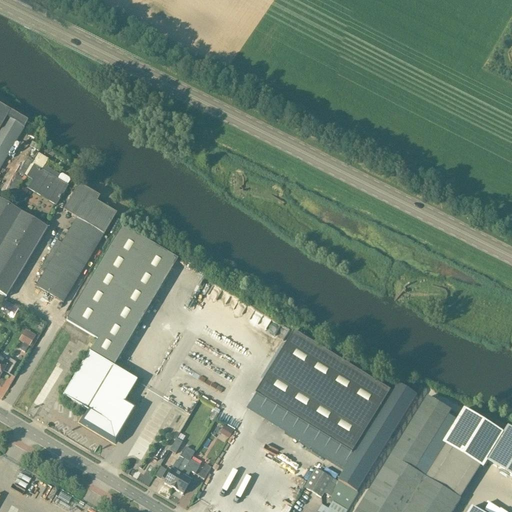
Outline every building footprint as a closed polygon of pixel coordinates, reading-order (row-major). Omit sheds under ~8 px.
[(0,294),(6,298),(47,229),(0,201),(0,169),(27,123),(0,107),(0,294)] [(39,153),(43,145),(34,140),(30,147),(39,153)] [(68,187),(67,186),(70,182),(69,179),(62,175),(60,175),(59,176),(44,167),(48,161),(38,155),(32,166),(31,166),(25,176),(27,177),(26,178),(32,181),(27,190),(56,207),(68,187)] [(10,200),(15,191),(33,161),(28,158),(5,197),(10,200)] [(39,272),(43,274),(35,288),(63,305),(104,236),(103,236),(116,215),(96,203),(99,198),(79,185),(63,212),(76,220),(68,232),(64,230),(39,272)] [(98,340),(89,354),(88,354),(62,398),(87,413),(81,424),(114,444),(134,411),(123,404),(136,383),(113,369),(177,261),(122,227),(66,321),(98,340)] [(0,312),(13,320),(14,318),(15,318),(19,311),(15,309),(16,308),(5,302),(0,312)] [(29,348),(35,337),(26,332),(20,343),(29,348)] [(398,386),(393,394),(294,333),(255,396),(354,457),(338,482),(349,489),(343,498),(352,503),(357,494),(418,397),(400,385),(399,386),(398,386)] [(0,359),(0,376),(3,372),(9,376),(16,365),(9,361),(7,364),(0,359)] [(511,429),(508,427),(504,434),(464,410),(443,444),(441,447),(443,450),(432,468),(422,462),(452,412),(428,398),(391,457),(357,511),(454,511),(462,500),(461,500),(481,468),(484,469),(488,463),(511,477),(511,429)] [(226,425),(220,433),(229,439),(235,431),(226,425)] [(175,455),(182,444),(176,440),(169,452),(175,455)] [(163,484),(173,490),(190,461),(194,454),(185,448),(177,462),(176,461),(171,470),(172,470),(163,484)] [(200,467),(190,461),(173,490),(183,496),(191,482),(187,479),(190,473),(195,475),(200,467)] [(205,465),(198,477),(204,481),(211,469),(205,465)] [(316,470),(305,489),(322,499),(325,495),(332,499),(340,484),(316,470)]
